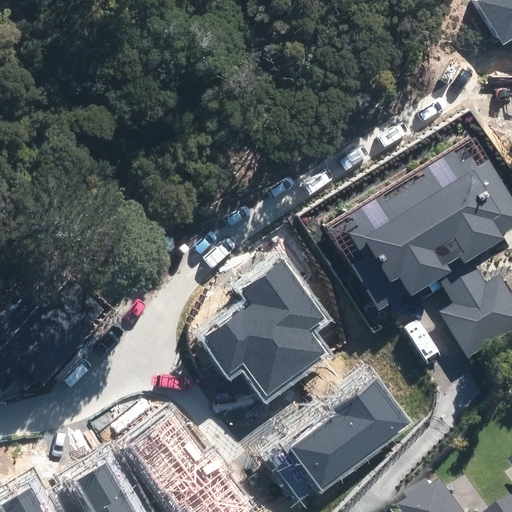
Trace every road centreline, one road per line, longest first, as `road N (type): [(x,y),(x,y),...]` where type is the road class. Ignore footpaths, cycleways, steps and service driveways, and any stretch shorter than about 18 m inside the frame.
road 1 (residential): [(137,342),(187,271),(235,229),(465,80)]
road 2 (residential): [(0,418),(70,398),(118,368),(137,342)]
road 3 (residential): [(137,342),(176,371),(224,442)]
